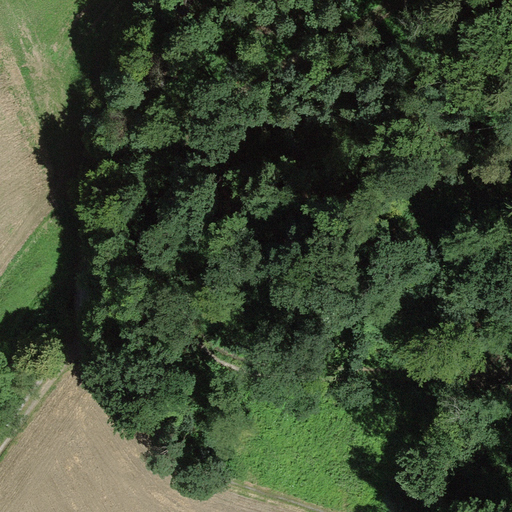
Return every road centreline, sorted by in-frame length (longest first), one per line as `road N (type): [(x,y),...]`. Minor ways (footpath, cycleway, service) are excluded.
road 1 (track): [(75,334),(159,332),(269,416),(351,428),(413,409),(511,437)]
road 2 (track): [(75,334),(211,474),(309,511)]
